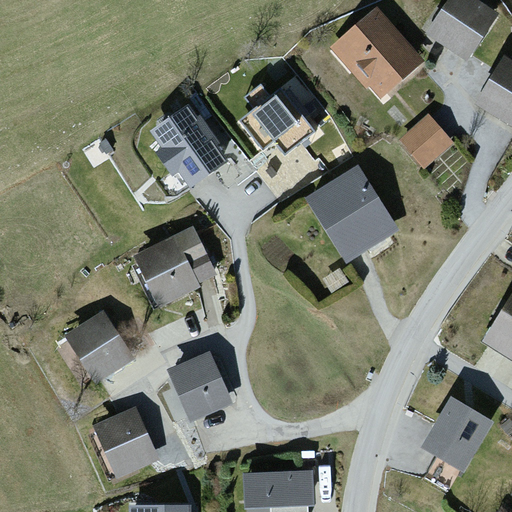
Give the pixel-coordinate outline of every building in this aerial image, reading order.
[(484,0),(451,0),(431,32),(473,60),(504,13),(484,0)] [(425,59),(374,5),(330,46),(381,100),(425,59)] [(511,60),(506,57),(480,103),(511,121),(511,60)] [(314,137),(280,95),(239,129),(263,158),(273,149),(284,162),(314,137)] [(193,105),(150,133),(189,192),(231,165),(193,105)] [(429,110),(400,132),(431,170),(459,147),(429,110)] [(356,165),(308,197),(353,264),(401,231),(356,165)] [(182,248),(140,271),(161,310),(204,287),(182,248)] [(511,287),(479,343),(511,362),(511,287)] [(104,305),(63,331),(97,384),(138,358),(104,305)] [(216,345),(168,366),(192,420),(240,399),(216,345)] [(452,389),(421,443),(469,470),(499,415),(452,389)] [(139,400),(93,420),(119,480),(165,460),(139,400)] [(313,511),(314,469),(241,468),(240,511),(313,511)]
